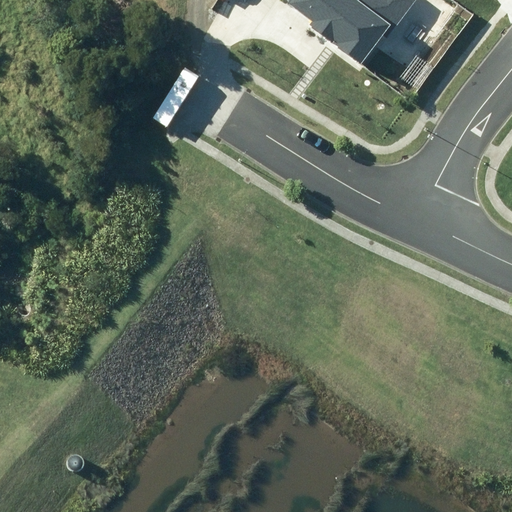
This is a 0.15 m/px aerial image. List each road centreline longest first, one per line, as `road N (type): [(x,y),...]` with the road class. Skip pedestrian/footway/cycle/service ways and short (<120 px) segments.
road 1 (residential): [(416,220),(237,122)]
road 2 (residential): [(416,220),(511,66)]
